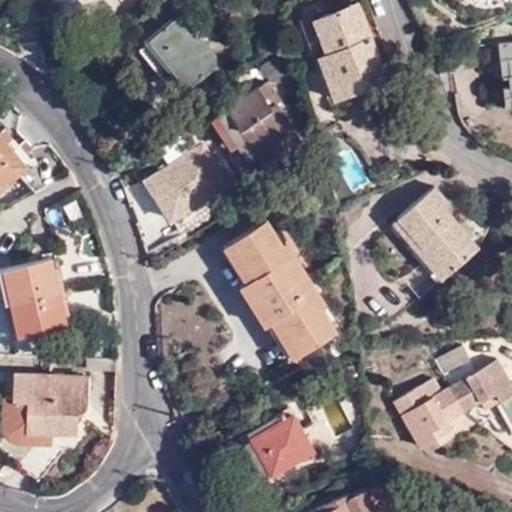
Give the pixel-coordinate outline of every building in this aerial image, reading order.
[(365,32),(368,30),(358,2),(314,19),(327,54),(319,57),(335,98),(386,79),(371,37),(368,38),(365,32)] [(214,18),(205,7),(196,15),(205,26),(214,18)] [(148,41),(149,43),(187,87),(188,89),(220,60),(181,13),(148,41)] [(327,54),(314,19),(312,14),(300,19),(315,58),(319,57),(327,54)] [(509,86),(511,105),(511,41),(498,43),(502,77),(508,77),(509,86)] [(187,87),(149,43),(140,50),(178,95),(187,87)] [(284,53),(265,67),(277,85),(297,73),(284,53)] [(265,165),(300,144),(276,103),(281,100),(269,79),(256,87),(227,107),(229,109),(213,119),(232,148),(238,144),(249,160),(258,155),(265,165)] [(505,109),(511,108),(511,105),(509,86),(503,86),(505,109)] [(0,189),(28,166),(0,131),(0,189)] [(144,176),(172,220),(231,181),(204,139),(144,176)] [(423,246),(421,247),(446,274),(478,246),(443,206),(448,201),(434,186),(397,217),(423,246)] [(275,268),(295,255),(287,241),(282,244),(267,218),(223,246),(245,281),(243,283),(269,323),(271,322),(294,358),(337,330),(321,306),(325,303),(317,289),(296,302),(275,268)] [(147,253),(148,253),(182,238),(175,221),(143,235),(146,248),(147,253)] [(317,289),(295,255),(275,268),(296,302),(317,289)] [(0,269),(0,280),(13,336),(67,323),(51,257),(0,269)] [(269,323),(243,283),(239,285),(265,326),(269,323)] [(446,373),(472,359),(463,344),(439,357),(446,373)] [(117,372),(118,359),(87,358),(86,371),(117,372)] [(511,382),(498,358),(450,386),(464,411),(481,402),(485,410),(511,392),(511,382)] [(27,431),(52,433),(76,434),(78,410),(81,411),(85,408),(87,404),(88,376),(15,372),(13,397),(4,397),(3,425),(4,430),(6,434),(10,438),(14,440),(16,440),(24,442),(26,442),(27,431)] [(464,411),(450,386),(441,391),(433,377),(394,399),(420,446),(436,436),(431,429),(448,419),(449,420),(464,411)] [(283,411),(241,434),(263,474),(270,470),(271,472),(313,449),(294,414),(287,417),(283,411)] [(431,429),(436,436),(438,438),(454,429),(449,420),(448,419),(431,429)] [(51,442),(52,433),(27,431),(26,442),(32,441),(51,442)] [(216,436),(193,450),(206,474),(230,460),(216,436)] [(37,481),(57,459),(37,443),(17,466),(37,481)] [(395,498),(386,479),(349,498),(346,492),(307,511),(377,511),(375,509),(395,498)]
